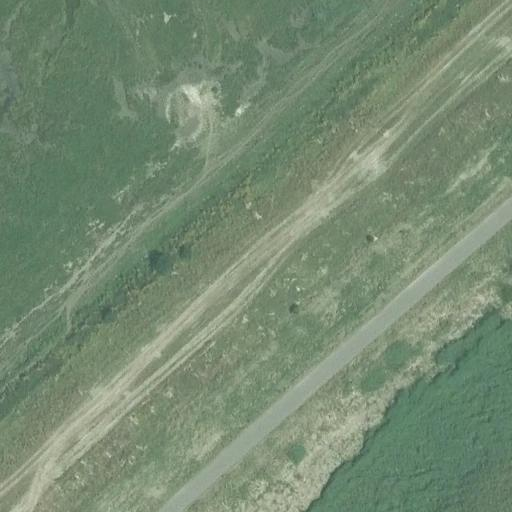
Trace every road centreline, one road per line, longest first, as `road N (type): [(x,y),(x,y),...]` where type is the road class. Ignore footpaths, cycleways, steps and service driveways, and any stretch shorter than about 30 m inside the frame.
road 1 (track): [(0,492),(511,25)]
road 2 (track): [(511,216),(178,511)]
